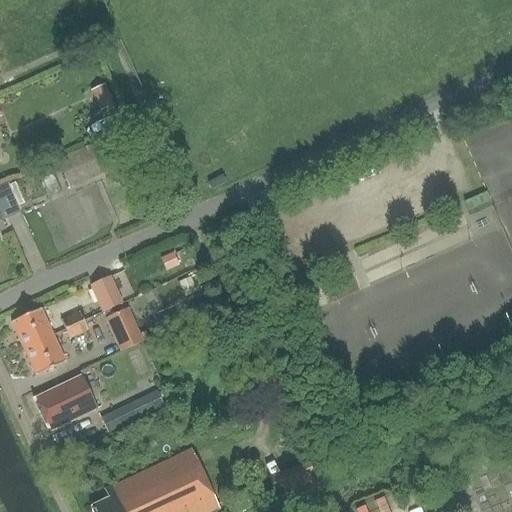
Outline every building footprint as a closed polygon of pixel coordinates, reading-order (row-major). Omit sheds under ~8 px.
[(115,106),(106,84),(92,90),(101,112),(115,106)] [(106,175),(93,145),(55,161),(61,175),(65,173),(72,189),(106,175)] [(0,232),(6,230),(0,217),(7,214),(8,216),(20,211),(8,184),(0,187),(0,232)] [(166,270),(179,264),(174,252),(161,258),(166,270)] [(110,277),(91,286),(103,313),(122,304),(110,277)] [(24,351),(54,338),(41,309),(12,323),(24,351)] [(128,309),(105,319),(121,352),(143,342),(128,309)] [(67,332),(85,324),(80,313),(61,321),(67,332)] [(159,336),(166,333),(165,332),(161,322),(154,325),(159,336)] [(85,324),(67,332),(70,339),(88,331),(85,324)] [(54,338),(24,351),(36,377),(51,370),(65,362),(54,338)] [(59,429),(84,417),(98,410),(82,377),(77,379),(33,400),(48,430),(57,425),(59,429)] [(148,395),(155,410),(164,406),(157,391),(148,395)] [(101,418),(108,433),(138,419),(130,404),(101,418)] [(105,489),(110,499),(91,508),(92,511),(213,511),(220,509),(191,449),(105,489)]
